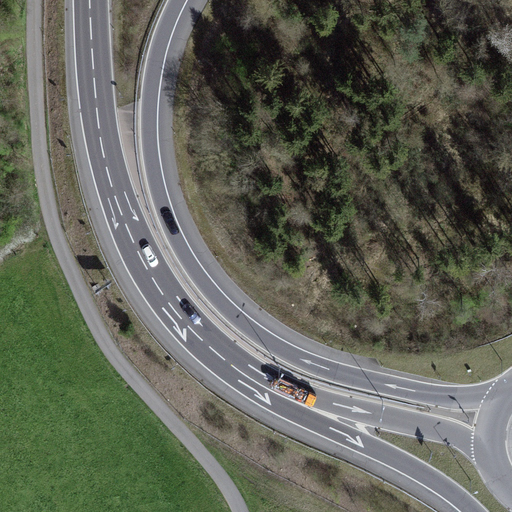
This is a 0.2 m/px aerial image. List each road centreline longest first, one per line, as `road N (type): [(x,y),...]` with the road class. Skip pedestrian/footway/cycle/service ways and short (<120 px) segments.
road 1 (motorway): [(507,392),(435,395),(331,368),(264,334),(204,277),(170,217),(155,153),(161,54),(182,0)]
road 2 (motorway): [(90,0),(99,129),(125,224),(179,317),(243,374)]
road 3 (motorway): [(243,374),(470,511)]
road 4 (motorway): [(243,374),(457,435),(491,457)]
